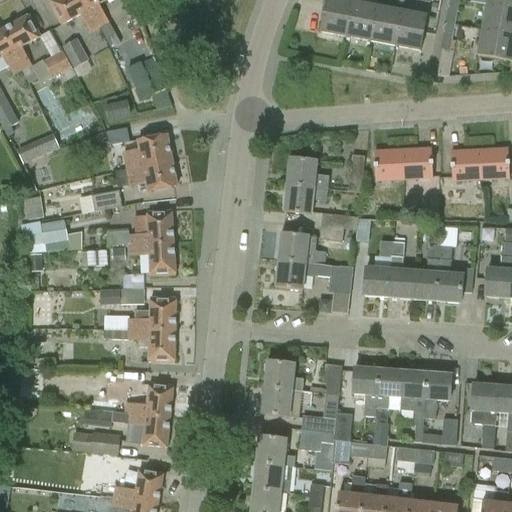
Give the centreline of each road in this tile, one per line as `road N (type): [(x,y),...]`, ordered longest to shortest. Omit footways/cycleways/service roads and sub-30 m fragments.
road 1 (residential): [(218,338),(346,335),(511,351)]
road 2 (residential): [(246,122),(511,115)]
road 3 (residential): [(218,338),(246,122)]
road 4 (residential): [(201,511),(218,338)]
road 5 (residential): [(246,122),(285,0)]
